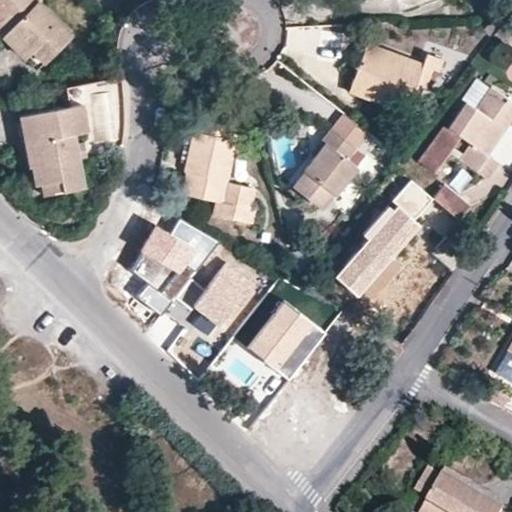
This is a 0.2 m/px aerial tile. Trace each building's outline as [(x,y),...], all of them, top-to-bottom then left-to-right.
[(0,0),(0,10),(4,15),(0,19),(0,37),(1,36),(37,0),(0,0)] [(38,0),(37,0),(1,36),(25,59),(32,52),(45,64),(73,35),(38,0)] [(511,36),(511,24),(505,18),(493,33),(507,43),(511,36)] [(372,94),(406,107),(411,94),(422,98),(433,69),(440,72),(444,60),(427,53),(423,62),(369,42),(349,93),(369,101),(372,94)] [(0,46),(0,76),(15,70),(5,45),(0,46)] [(461,99),(465,102),(476,109),(490,86),(476,77),(461,99)] [(511,100),(490,86),(476,109),(465,102),(448,128),(443,124),(417,159),(435,172),(448,153),(487,179),(498,162),(487,154),(508,123),(511,124),(511,100)] [(404,114),(406,107),(372,94),(369,101),(404,114)] [(38,166),(41,185),(61,180),(63,192),(83,188),(77,158),(74,143),(73,134),(87,131),(82,103),(20,115),(30,167),(33,167),(38,166)] [(322,145),(314,156),(292,184),(323,209),(365,155),(356,148),(369,131),(345,112),(332,129),(330,128),(319,143),(322,145)] [(190,166),(188,172),(183,194),(216,201),(212,214),(251,224),(255,207),(251,206),(255,188),(227,181),(240,126),(202,118),(199,132),(194,131),(186,165),(190,166)] [(83,141),(74,143),(77,158),(86,157),(83,141)] [(310,153),(314,156),(322,145),(319,143),(310,153)] [(36,186),(41,185),(38,166),(33,167),(36,186)] [(43,195),(63,192),(61,180),(41,185),(43,195)] [(433,198),(411,180),(393,200),(397,205),(393,209),(388,205),(363,234),(368,238),(334,276),(356,296),(420,224),(414,220),(433,198)] [(433,198),(445,208),(455,196),(443,186),(433,198)] [(469,208),(455,196),(445,208),(459,219),(469,208)] [(219,241),(179,217),(169,233),(156,225),(140,249),(142,250),(130,269),(147,281),(136,296),(160,316),(172,301),(160,292),(183,263),(195,272),(219,241)] [(203,307),(200,311),(219,326),(252,283),(225,263),(204,290),(190,278),(175,297),(190,310),(193,306),(196,302),(203,307)] [(15,295),(3,285),(0,288),(0,310),(4,314),(15,295)] [(276,365),(273,369),(287,380),(324,333),(283,300),(249,344),(276,365)] [(196,302),(193,306),(200,311),(203,307),(196,302)] [(276,365),(249,344),(246,348),(273,369),(276,365)] [(511,352),(508,350),(496,371),(511,379),(511,352)] [(508,397),(493,389),(487,399),(502,407),(508,397)] [(437,473),(423,465),(411,487),(425,495),(416,510),(419,511),(498,511),(497,511),(498,509),(458,486),(462,480),(440,467),(437,473)]
